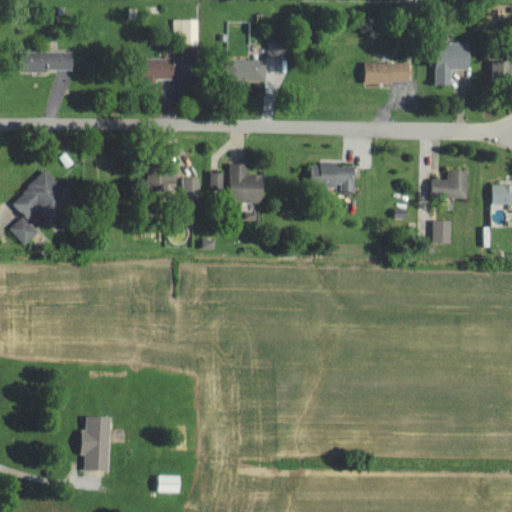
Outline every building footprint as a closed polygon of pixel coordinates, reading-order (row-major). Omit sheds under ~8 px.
[(177,19),(176,44),(199,45),(200,19),(177,19)] [(448,42),(448,35),(438,35),(437,85),(453,85),(453,69),(472,69),(472,43),(448,42)] [(22,70),(75,71),(76,51),(22,51),(22,70)] [(176,80),(177,59),(145,58),(145,79),(176,80)] [(511,58),(494,59),(495,83),(511,82),(511,58)] [(267,60),(230,59),(230,79),(267,80),(267,60)] [(411,63),(367,62),(366,82),(411,83),(411,63)] [(341,190),(356,191),(357,166),(339,165),(339,162),(322,161),(322,166),(313,165),(313,186),(341,187),(341,190)] [(265,174),(249,174),(249,163),(232,163),(231,202),(265,202),(265,174)] [(92,177),(81,165),(69,176),(80,188),(92,177)] [(174,191),(174,168),(150,167),(150,190),(174,191)] [(434,179),(433,197),(469,198),(469,170),(450,169),(450,179),(434,179)] [(29,220),(41,209),(57,227),(80,205),(47,171),(13,203),(29,220)] [(212,190),(226,190),(226,173),(212,172),(212,190)] [(184,178),(184,198),(202,198),(202,177),(184,178)] [(495,203),(511,203),(511,184),(495,185),(495,203)] [(26,246),(40,233),(25,216),(11,229),(26,246)] [(453,220),(435,220),(434,242),(452,242),(453,220)] [(112,416),(88,415),(88,429),(84,429),(83,456),(87,456),(86,469),(111,470),(112,416)] [(182,493),(182,476),(161,475),(160,492),(182,493)]
